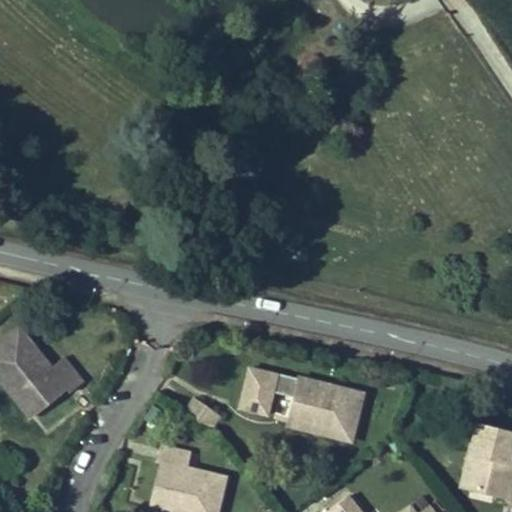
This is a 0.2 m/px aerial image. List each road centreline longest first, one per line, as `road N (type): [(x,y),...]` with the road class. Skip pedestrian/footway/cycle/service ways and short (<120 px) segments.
road 1 (tertiary): [(175,284),(511,362)]
road 2 (residential): [(175,284),(69,511)]
road 3 (tertiary): [(0,243),(175,284)]
